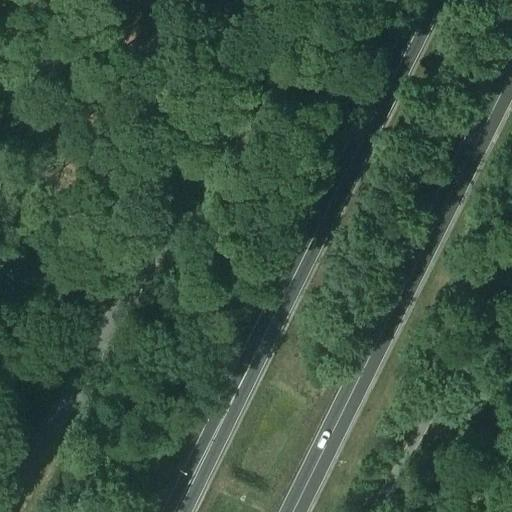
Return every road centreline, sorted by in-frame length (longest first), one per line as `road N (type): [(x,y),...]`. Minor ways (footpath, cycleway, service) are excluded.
road 1 (unclassified): [(4,511),(115,313),(317,0)]
road 2 (primary): [(440,0),(180,511)]
road 3 (primary): [(292,511),(511,83)]
